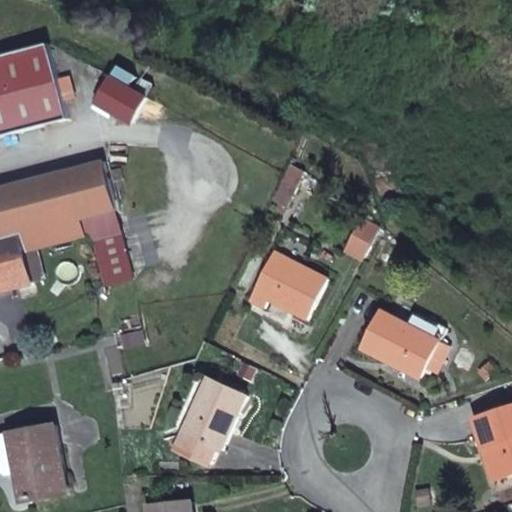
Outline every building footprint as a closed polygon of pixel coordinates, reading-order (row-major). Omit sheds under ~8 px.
[(0,144),(75,127),(56,50),(0,63),(0,144)] [(118,112),(133,87),(116,78),(102,102),(118,112)] [(150,97),(133,87),(118,112),(137,122),(150,97)] [(0,292),(37,283),(30,252),(98,235),(111,287),(140,279),(111,162),(0,190),(0,292)] [(307,322),(328,279),(277,253),(253,303),(265,309),(267,302),(307,322)] [(367,349),(426,378),(431,367),(440,371),(452,347),(443,343),(444,341),(450,328),(419,312),(413,325),(386,312),(367,349)] [(224,451),(250,400),(214,383),(180,449),(212,465),(220,450),(224,451)] [(511,480),(511,385),(491,392),(500,420),(477,427),(487,458),(498,454),(507,482),(511,480)] [(62,428),(23,436),(29,476),(34,475),(38,500),(73,495),(62,428)] [(29,476),(23,436),(15,437),(10,442),(14,473),(18,478),(29,476)] [(198,511),(197,501),(155,507),(155,511),(198,511)]
